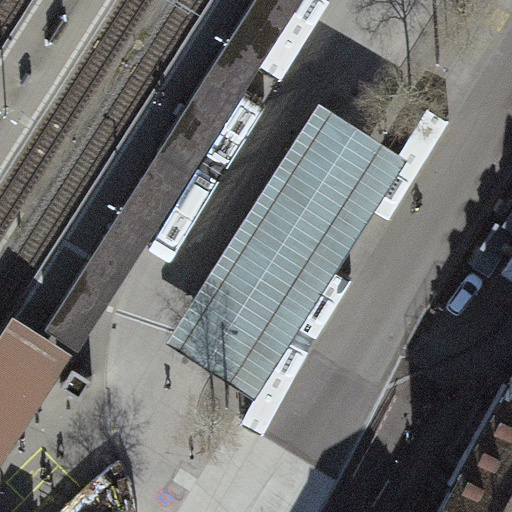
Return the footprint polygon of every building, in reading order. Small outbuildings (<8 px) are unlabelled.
[(255,0),(49,325),(82,345),(301,0),(255,0)] [(405,142),(320,89),(170,329),(255,381),(405,142)] [(0,454),(71,341),(19,309),(0,339),(0,454)] [(95,376),(77,364),(65,382),(74,389),(75,389),(83,394),(95,376)] [(511,383),(456,484),(511,505),(511,383)] [(511,511),(511,505),(456,484),(440,511),(511,511)]
